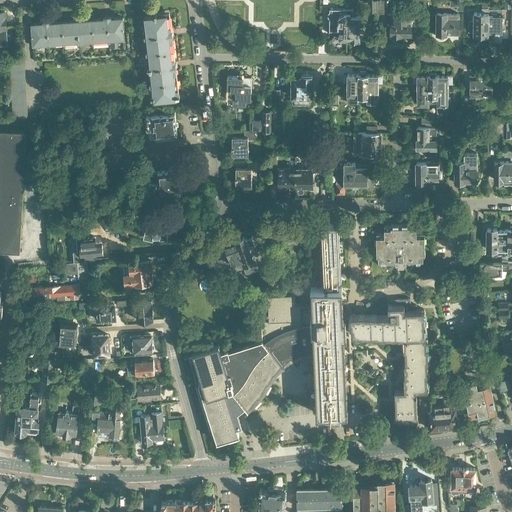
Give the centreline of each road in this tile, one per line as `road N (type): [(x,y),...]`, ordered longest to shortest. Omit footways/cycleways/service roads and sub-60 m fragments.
road 1 (tertiary): [(203,470),(485,437)]
road 2 (tertiary): [(0,463),(114,476),(203,470)]
road 3 (residential): [(398,60),(204,58)]
road 4 (residential): [(396,204),(221,205)]
road 5 (residential): [(171,324),(203,470)]
road 6 (residential): [(204,58),(221,205)]
road 7 (residential): [(396,204),(398,60)]
road 8 (residential): [(221,205),(178,268),(171,324)]
